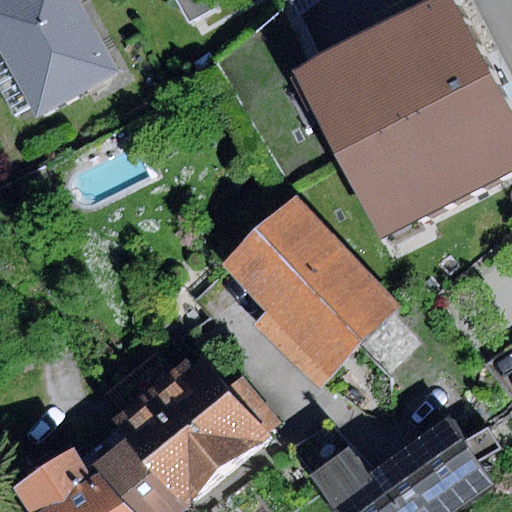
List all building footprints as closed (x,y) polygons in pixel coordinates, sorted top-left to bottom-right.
[(79,0),(0,0),(0,51),(36,117),(119,72),(79,0)] [(210,0),(174,0),(188,25),(216,10),(210,0)] [(319,0),(290,0),(299,15),(321,3),(319,0)] [(511,110),(455,0),(440,0),(297,73),(382,239),(511,172),(511,110)] [(300,141),(282,148),(289,163),(306,156),(300,141)] [(407,306),(295,195),(224,266),(270,312),(256,327),(321,392),(407,306)] [(201,356),(116,420),(136,442),(190,504),(274,436),(201,356)] [(336,423),(291,451),(335,511),(457,511),(495,486),(452,419),(392,460),(378,470),(336,423)] [(136,442),(100,473),(136,511),(180,511),(190,504),(136,442)] [(77,452),(15,490),(29,511),(136,511),(100,473),(94,478),(77,452)]
